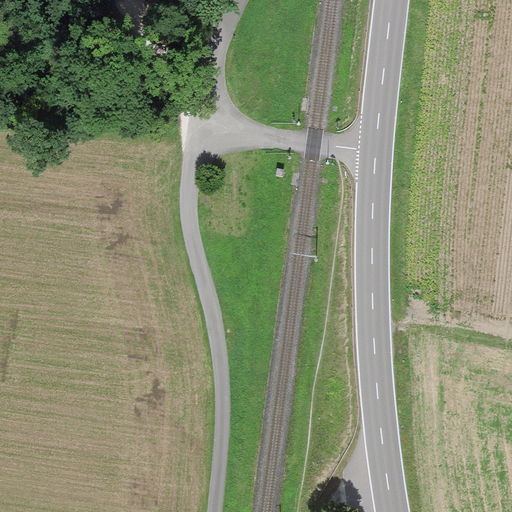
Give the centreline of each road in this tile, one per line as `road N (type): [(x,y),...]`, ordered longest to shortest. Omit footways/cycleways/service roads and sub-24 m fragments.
road 1 (secondary): [(391,0),(371,330),(393,511)]
road 2 (track): [(126,0),(197,144)]
road 3 (track): [(223,128),(209,46),(233,0)]
